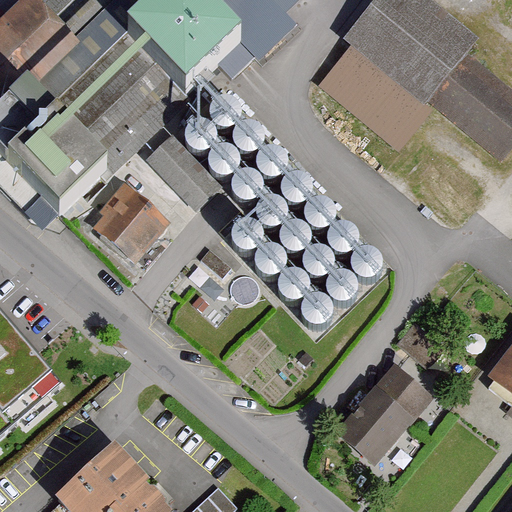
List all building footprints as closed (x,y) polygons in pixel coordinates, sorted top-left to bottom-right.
[(32,0),(28,5),(24,2),(0,25),(0,170),(54,227),(215,71),(230,86),(249,66),(253,70),(291,32),(279,21),(300,0),(161,0),(44,116),(35,108),(26,99),(74,54),(67,47),(84,32),(53,0),(32,0)] [(53,0),(84,32),(115,0),(53,0)] [(467,43),(413,0),(375,0),(337,48),(345,55),(314,93),(394,156),(427,116),(492,168),(511,142),(511,101),(464,63),(469,57),(461,51),(467,43)] [(213,194),(167,148),(145,170),(191,216),(213,194)] [(164,237),(120,196),(81,236),(124,278),(164,237)] [(232,263),(216,249),(200,267),(216,281),(232,263)] [(0,439),(61,387),(20,340),(1,317),(0,316),(0,439)] [(511,346),(484,384),(511,404),(511,346)] [(427,406),(387,372),(328,441),(368,475),(427,406)] [(104,452),(47,506),(52,511),(152,511),(136,495),(140,491),(104,452)]
